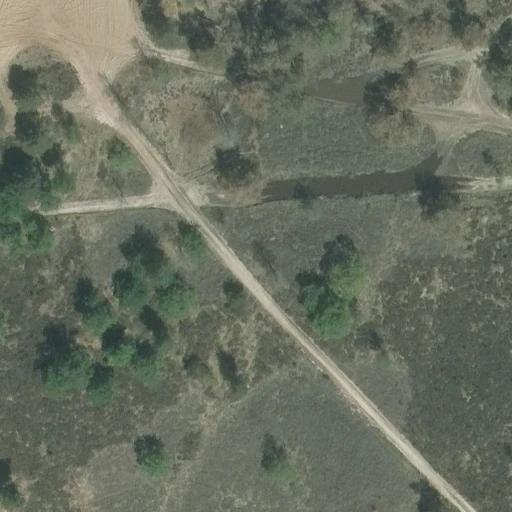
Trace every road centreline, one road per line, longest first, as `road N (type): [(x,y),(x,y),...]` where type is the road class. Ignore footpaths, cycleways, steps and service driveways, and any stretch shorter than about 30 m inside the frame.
road 1 (track): [(469,511),(175,196),(23,0)]
road 2 (track): [(0,216),(511,173)]
road 3 (track): [(511,131),(51,36)]
road 4 (track): [(511,19),(478,54),(459,120),(412,180)]
